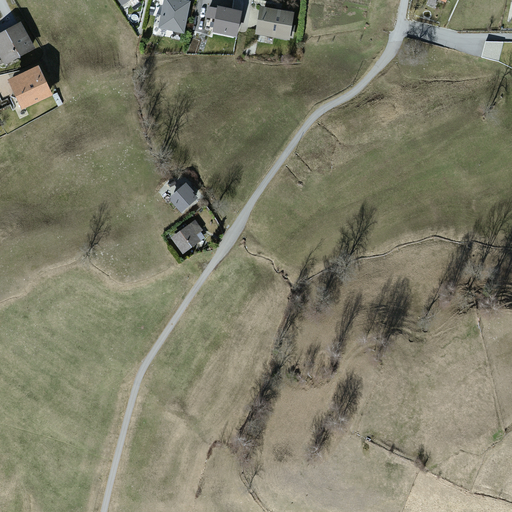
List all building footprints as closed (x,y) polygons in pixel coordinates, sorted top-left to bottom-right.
[(115,0),(122,9),(134,0),(115,0)] [(162,0),(157,29),(183,33),(188,0),(162,0)] [(297,13),(263,7),(259,32),(292,38),(297,13)] [(242,13),(217,9),(212,36),(237,40),(242,13)] [(24,22),(0,33),(0,55),(6,67),(38,50),(24,22)] [(502,61),(505,42),(487,39),(484,58),(502,61)] [(39,65),(8,81),(23,109),(54,93),(39,65)] [(187,178),(167,198),(183,214),(203,194),(187,178)] [(197,219),(172,236),(185,255),(210,238),(197,219)]
